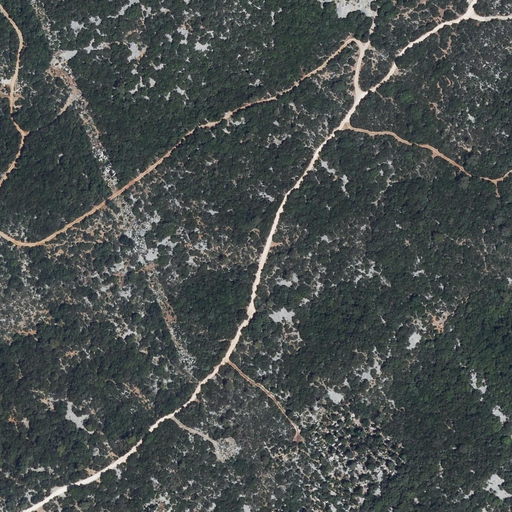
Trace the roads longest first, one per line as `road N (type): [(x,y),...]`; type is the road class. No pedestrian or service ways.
road 1 (track): [(28,511),(98,476),(192,399),(225,356),(284,203),(323,142),(405,48),(467,15),(476,0)]
road 2 (track): [(0,234),(39,243),(120,192),(193,130),(287,91),(351,39),(367,46)]
road 3 (track): [(0,187),(23,144),(11,101),(21,36),(0,1)]
road 4 (track): [(344,123),(424,145),(468,174),(496,181),(511,170)]
